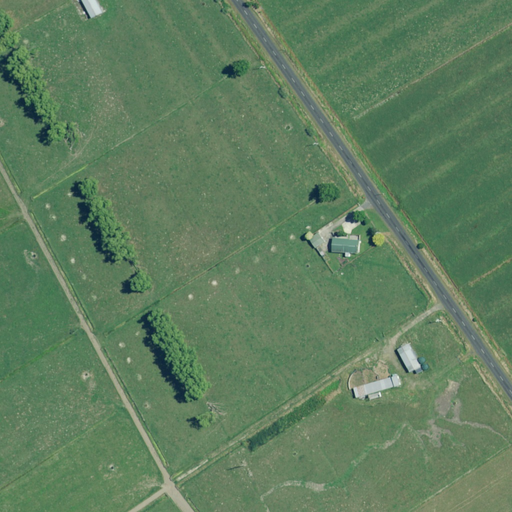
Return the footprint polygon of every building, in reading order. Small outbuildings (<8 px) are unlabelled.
[(104,13),(97,0),(83,0),(93,19),(104,13)] [(325,242),(318,233),(310,240),(316,248),(325,242)] [(360,241),(335,238),(333,252),(346,253),(346,257),(350,257),(350,253),(358,254),(360,241)] [(421,367),(408,344),(398,350),(410,373),(421,367)] [(369,395),(380,391),(401,385),(397,373),(364,382),(364,385),(354,389),(356,398),(369,395)]
